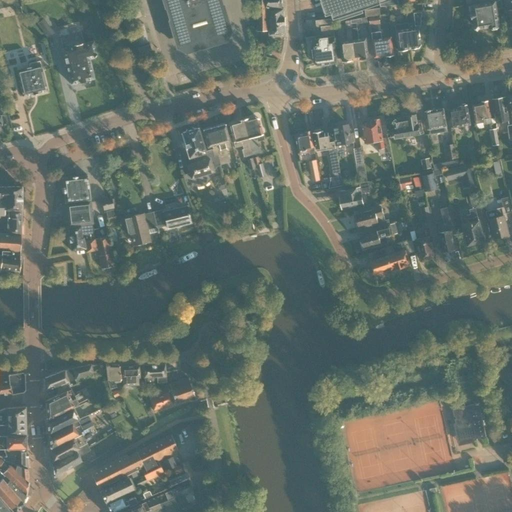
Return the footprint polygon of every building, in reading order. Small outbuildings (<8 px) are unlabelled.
[(159,0),(174,50),(176,49),(183,53),(183,55),(226,42),(226,41),(230,34),(231,33),(221,0),(159,0)] [(256,0),(256,9),(263,8),(263,9),(266,9),(266,10),(283,9),(282,0),(256,0)] [(309,0),(310,1),(311,0),(321,0),(327,16),(332,14),(335,22),(364,13),(362,9),(379,4),(380,7),(399,5),(397,0),(309,0)] [(489,28),(490,28),(493,30),(497,29),(499,27),(500,26),(497,9),(502,8),(501,0),(497,0),(498,1),(472,5),(473,12),(472,12),(470,15),(471,18),(473,20),(474,20),(475,26),(475,27),(479,29),(489,28)] [(285,34),(285,33),(285,25),(286,25),(285,17),(284,18),(284,10),(284,9),(283,9),(266,10),(266,9),(263,9),(263,8),(256,9),(257,31),(270,30),(270,34),(270,35),(271,35),(273,35),(274,37),(281,36),(282,34),(284,34),(285,34)] [(365,10),(366,17),(380,15),(380,8),(365,10)] [(423,27),(424,15),(423,10),(412,11),(414,22),(396,25),(399,51),(408,50),(408,49),(412,49),(412,51),(418,50),(418,48),(419,48),(421,45),(419,27),(423,27)] [(370,25),(380,24),(379,16),(369,18),(370,25)] [(351,20),(356,60),(360,59),(360,60),(369,58),(367,38),(359,39),(357,24),(362,23),(361,18),(351,20)] [(54,33),(44,19),(37,23),(48,38),(54,33)] [(324,20),(316,21),(316,27),(321,27),(323,38),(306,40),(308,59),(313,58),(314,63),(318,66),(324,65),(329,65),(329,64),(336,63),(337,63),(337,59),(335,48),(334,41),(335,41),(335,36),(332,19),(324,20)] [(341,47),(335,48),(337,59),(343,58),(343,62),(352,61),(352,60),(356,60),(351,20),(346,21),(348,41),(340,42),(341,47)] [(147,23),(137,24),(138,44),(148,43),(147,23)] [(373,40),(375,57),(387,56),(394,55),(391,37),(382,38),(381,32),(372,33),(373,40)] [(85,81),(94,79),(89,59),(94,58),(96,54),(93,41),(82,44),(82,43),(74,45),(74,46),(62,49),(66,63),(65,63),(71,84),(80,82),(80,83),(85,82),(85,81)] [(150,44),(145,45),(138,48),(139,53),(147,50),(151,49),(150,44)] [(47,90),(39,61),(28,63),(29,67),(16,71),(22,96),(32,94),(33,94),(37,93),(47,90)] [(492,100),(496,123),(509,121),(505,97),(492,100)] [(492,123),(488,101),(483,101),(483,103),(473,105),(476,124),(484,123),(484,121),(486,121),(487,124),(492,123)] [(449,110),(452,128),(471,125),(467,106),(465,104),(462,105),(460,107),(460,108),(449,110)] [(425,111),(428,129),(429,135),(448,132),(447,126),(444,109),(432,110),(425,111)] [(394,130),(390,131),(391,137),(395,137),(396,138),(419,134),(423,133),(421,120),(417,121),(416,115),(413,113),(409,114),(407,117),(407,118),(396,120),(393,123),(394,123),(395,128),(394,129),(394,130)] [(247,118),(243,119),(252,154),(260,152),(258,145),(257,146),(255,139),(256,138),(257,141),(263,139),(258,119),(254,116),(254,117),(248,118),(247,118)] [(252,154),(243,119),(238,120),(238,121),(228,124),(235,147),(241,145),(240,143),(241,142),(243,149),(242,150),(243,157),(252,154)] [(362,123),(365,143),(367,143),(367,144),(373,143),(373,142),(378,141),(380,154),(385,153),(380,119),(373,120),(374,121),(370,122),(368,121),(365,122),(363,123),(362,123)] [(224,124),(213,127),(223,164),(227,163),(225,156),(227,155),(226,148),(230,147),(229,141),(224,124)] [(336,139),(339,156),(345,155),(343,144),(344,144),(344,145),(350,144),(349,143),(355,142),(353,133),(350,134),(348,124),(347,125),(347,124),(341,125),(341,126),(339,126),(340,127),(335,128),(337,139),(336,139)] [(220,165),(223,164),(213,127),(202,130),(207,147),(213,146),(214,150),(211,150),(213,156),(217,155),(219,165),(220,165)] [(188,157),(205,152),(197,128),(181,133),(184,142),(185,148),(186,148),(188,157)] [(317,149),(320,149),(331,147),(332,151),(329,151),(333,173),(340,172),(333,130),(323,132),(323,131),(322,131),(321,129),(315,130),(314,132),(317,149)] [(499,145),(496,129),(490,130),(493,146),(499,145)] [(296,135),(299,154),(309,152),(310,154),(315,153),(311,131),(306,132),(306,133),(296,135)] [(457,158),(455,144),(445,146),(448,160),(457,158)] [(480,161),(477,146),(469,148),(471,162),(480,161)] [(361,148),(354,149),(357,165),(364,164),(361,148)] [(205,152),(188,157),(191,164),(187,165),(189,173),(183,175),(184,180),(186,185),(188,190),(191,184),(194,185),(203,183),(206,180),(207,178),(205,173),(214,171),(213,168),(215,167),(215,166),(219,165),(217,155),(213,156),(211,150),(205,152)] [(254,165),(252,158),(246,160),(249,170),(255,168),(254,165)] [(312,182),(320,180),(320,179),(316,160),(309,162),(311,174),(310,174),(312,182)] [(266,176),(262,163),(255,165),(258,178),(266,176)] [(463,177),(466,187),(476,184),(471,165),(446,171),(449,181),(463,177)] [(188,222),(190,222),(188,216),(188,213),(187,213),(185,207),(177,209),(173,210),(164,212),(163,210),(157,212),(156,209),(186,202),(184,195),(183,195),(177,196),(173,190),(178,185),(179,185),(176,173),(162,176),(150,202),(152,213),(153,213),(157,232),(158,232),(157,227),(167,225),(167,228),(180,224),(181,226),(188,224),(188,222)] [(421,176),(425,192),(438,189),(435,176),(434,173),(421,176)] [(65,203),(66,202),(90,199),(87,176),(87,175),(62,178),(65,203)] [(222,175),(216,177),(219,189),(225,188),(223,181),(224,181),(222,175)] [(330,176),(331,187),(343,186),(343,176),(330,176)] [(412,176),(400,177),(402,189),(414,187),(412,176)] [(364,204),(361,193),(371,191),(369,182),(360,184),(360,187),(353,189),(340,192),(342,198),(341,198),(342,200),(340,201),(341,205),(343,206),(343,208),(364,204)] [(0,218),(9,218),(10,210),(22,210),(21,187),(0,187),(0,218)] [(484,241),(478,216),(484,215),(478,190),(468,192),(472,209),(470,210),(471,214),(467,215),(469,223),(462,225),(464,235),(466,234),(469,246),(477,244),(477,243),(484,241)] [(102,201),(104,210),(113,207),(111,198),(102,201)] [(496,209),(486,211),(488,221),(490,220),(495,238),(497,237),(497,238),(502,237),(502,236),(509,234),(505,220),(508,219),(506,214),(511,212),(508,198),(501,199),(503,207),(496,209)] [(90,199),(66,202),(65,203),(68,227),(88,224),(93,224),(90,199)] [(421,209),(424,223),(432,222),(428,207),(421,209)] [(443,253),(452,251),(451,250),(456,249),(454,238),(457,237),(450,207),(448,207),(448,208),(449,207),(451,214),(443,216),(446,232),(438,233),(443,253)] [(378,223),(379,227),(390,224),(389,219),(385,220),(382,208),(356,215),(357,221),(356,221),(357,227),(359,226),(359,228),(378,223)] [(116,220),(113,209),(106,211),(108,221),(116,220)] [(0,233),(21,235),(22,210),(10,210),(9,218),(0,218),(0,233)] [(143,214),(122,219),(126,236),(131,235),(133,245),(137,244),(138,245),(145,243),(145,242),(149,241),(146,230),(156,227),(157,232),(153,213),(152,213),(147,214),(147,215),(143,216),(143,214)] [(95,239),(92,227),(89,228),(88,224),(68,227),(71,251),(85,249),(86,252),(97,250),(99,256),(102,269),(114,266),(109,246),(107,237),(95,239)] [(390,224),(379,227),(376,228),(378,233),(361,237),(362,240),(361,241),(362,244),(363,245),(364,248),(376,245),(376,246),(388,243),(386,237),(393,235),(390,224)] [(416,240),(421,259),(423,258),(423,260),(434,257),(433,256),(436,256),(431,236),(429,227),(422,229),(424,238),(416,240)] [(21,235),(0,233),(0,250),(20,252),(21,235)] [(392,246),(385,248),(392,269),(393,269),(394,270),(409,265),(408,264),(409,263),(405,250),(407,249),(409,254),(415,252),(412,239),(401,243),(403,250),(394,253),(392,246)] [(374,275),(392,269),(385,248),(379,250),(381,256),(382,256),(382,257),(370,262),(372,268),(371,269),(373,274),(374,274),(374,275)] [(0,269),(19,271),(20,252),(0,250),(0,269)] [(90,364),(72,368),(75,378),(101,368),(103,368),(103,364),(90,364)] [(105,364),(105,369),(106,381),(113,380),(115,382),(119,381),(120,379),(121,379),(120,370),(120,366),(118,365),(105,364)] [(158,376),(158,380),(166,380),(165,376),(165,372),(164,364),(143,365),(143,377),(158,376)] [(121,385),(138,385),(138,377),(139,377),(139,366),(120,366),(121,385)] [(68,381),(75,378),(72,368),(64,370),(44,378),(45,391),(58,385),(67,382),(68,381)] [(473,397),(471,368),(456,369),(457,383),(461,382),(463,398),(473,397)] [(22,372),(8,374),(9,390),(11,391),(12,394),(23,392),(25,389),(24,374),(22,372)] [(0,375),(0,395),(12,394),(11,391),(9,390),(8,374),(0,375)] [(170,388),(173,399),(175,402),(194,396),(190,383),(190,384),(188,377),(169,384),(170,388)] [(67,382),(58,385),(62,393),(46,400),(45,400),(47,418),(48,418),(78,403),(75,398),(67,382)] [(112,392),(114,397),(121,393),(118,389),(112,392)] [(168,389),(158,392),(149,395),(150,399),(150,400),(153,410),(173,403),(168,389)] [(81,395),(75,398),(78,403),(83,401),(84,400),(81,395)] [(479,403),(453,409),(454,417),(456,417),(456,419),(455,419),(460,444),(477,440),(477,439),(480,438),(481,439),(487,438),(479,403)] [(27,468),(27,461),(27,450),(26,450),(26,435),(25,407),(21,407),(19,407),(4,408),(4,409),(0,410),(0,449),(3,449),(6,456),(4,457),(2,461),(3,461),(27,468)] [(72,423),(79,420),(79,419),(73,408),(48,421),(47,421),(48,434),(49,434),(72,423)] [(108,411),(111,418),(117,415),(113,408),(108,411)] [(52,463),(79,448),(86,443),(84,440),(92,436),(88,428),(93,425),(88,415),(79,419),(79,420),(72,423),(74,428),(78,426),(82,433),(51,450),(50,450),(52,463)] [(74,428),(72,423),(49,435),(48,435),(50,448),(54,446),(78,434),(74,428)] [(171,434),(167,436),(127,457),(126,455),(90,473),(99,489),(102,487),(131,474),(135,472),(136,474),(142,472),(145,477),(147,481),(164,472),(158,460),(174,452),(177,450),(171,434)] [(79,448),(52,463),(54,477),(68,469),(74,465),(81,461),(84,460),(81,455),(90,451),(88,448),(86,443),(79,448)] [(3,461),(2,461),(4,457),(0,455),(0,471),(5,476),(26,496),(28,482),(10,465),(2,462),(3,461)] [(163,461),(167,470),(175,466),(172,457),(163,461)] [(27,468),(3,461),(2,462),(10,465),(28,482),(28,481),(27,468)] [(173,469),(176,474),(183,471),(180,465),(173,469)] [(0,496),(13,511),(15,511),(22,503),(23,503),(2,479),(5,476),(0,471),(0,496)] [(2,479),(23,503),(23,502),(26,496),(5,476),(2,479)] [(178,476),(168,480),(171,485),(180,481),(178,476)] [(128,477),(103,489),(100,491),(105,502),(124,493),(134,489),(128,477)] [(145,477),(136,481),(138,486),(147,482),(147,481),(145,477)] [(106,502),(110,511),(115,511),(137,502),(142,500),(141,497),(138,498),(137,495),(127,500),(124,493),(106,502)] [(0,511),(13,511),(0,496),(0,511)] [(160,504),(161,508),(175,502),(174,498),(160,504)] [(152,511),(156,510),(160,509),(161,508),(159,504),(144,510),(141,503),(121,511),(152,511)]
